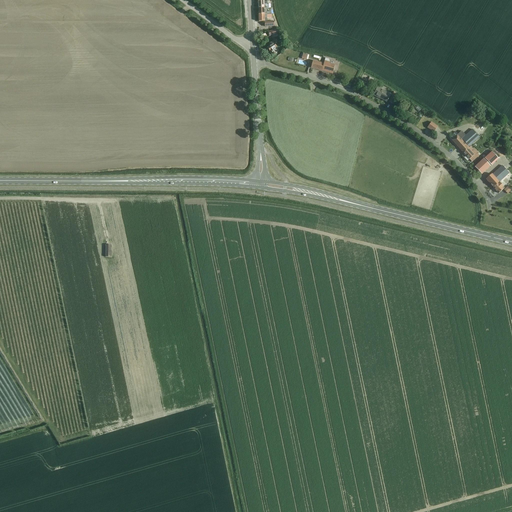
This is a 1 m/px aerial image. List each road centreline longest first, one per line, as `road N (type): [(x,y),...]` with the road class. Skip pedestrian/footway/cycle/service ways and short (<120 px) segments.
road 1 (unclassified): [(489,209),(466,172),(412,127),(352,92),(253,61)]
road 2 (primary): [(96,181),(258,187)]
road 3 (primary): [(256,181),(96,181)]
road 4 (primary): [(383,211),(511,242)]
road 5 (primary): [(258,187),(383,211)]
road 6 (primary): [(383,211),(263,182)]
